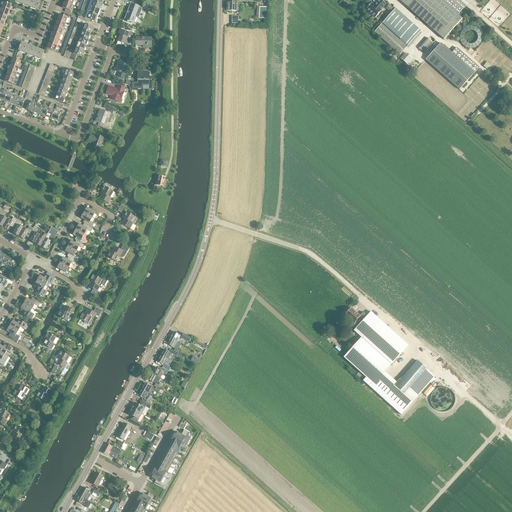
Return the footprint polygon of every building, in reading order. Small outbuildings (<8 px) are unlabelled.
[(40,9),(43,3),(36,0),(14,0),(14,1),(37,10),(38,9),(40,9)] [(372,3),(366,9),(375,18),(381,11),(380,10),(386,4),(381,0),(379,0),(375,5),(372,3)] [(399,0),(444,39),(462,19),(458,15),(466,6),(459,0),(399,0)] [(91,7),(99,10),(102,4),(93,1),(91,7)] [(4,2),(2,8),(9,11),(12,5),(4,2)] [(65,12),(70,14),(71,11),(70,10),(72,5),(64,2),(62,8),(66,9),(65,12)] [(235,11),(236,6),(239,6),(240,2),(236,2),(236,3),(228,2),(227,10),(235,11)] [(127,13),(125,19),(127,21),(127,22),(128,22),(128,21),(133,23),(136,17),(138,18),(142,8),(139,7),(131,4),(130,4),(131,4),(130,7),(129,7),(128,11),(128,12),(128,13),(127,13)] [(89,12),(97,16),(99,10),(91,7),(89,12)] [(0,11),(0,13),(7,16),(9,11),(2,8),(0,11)] [(407,47),(408,46),(421,31),(395,8),(382,23),(374,32),(400,55),(407,47)] [(77,18),(88,22),(89,19),(95,22),(97,16),(89,12),(87,18),(79,15),(77,18)] [(70,15),(64,13),(63,16),(60,14),(57,20),(65,23),(67,17),(69,18),(70,15)] [(82,30),(91,33),(93,27),(87,25),(88,22),(77,18),(76,21),(84,24),(82,30)] [(55,26),(63,29),(65,23),(57,20),(55,26)] [(483,29),(463,24),(460,37),(457,37),(457,40),(461,41),(460,44),(478,48),(483,29)] [(53,31),(61,34),(63,29),(55,26),(53,31)] [(120,34),(117,41),(128,45),(130,40),(128,39),(130,33),(130,32),(127,31),(120,29),(118,33),(120,34)] [(80,36),(88,39),(91,33),(82,30),(80,36)] [(51,37),(59,40),(61,34),(53,31),(51,37)] [(88,39),(80,36),(78,42),(86,45),(88,39)] [(49,43),(57,45),(59,40),(51,37),(49,43)] [(146,48),(151,48),(152,38),(135,37),(135,46),(143,46),(143,45),(146,45),(146,48)] [(432,41),(428,38),(419,48),(423,51),(432,41)] [(18,50),(41,59),(44,51),(19,41),(16,48),(18,49),(18,50)] [(76,48),(84,51),(86,45),(78,42),(76,48)] [(57,45),(49,43),(47,48),(55,51),(57,45)] [(452,53),(441,43),(426,60),(460,89),(479,68),(457,48),(452,53)] [(84,51),(76,48),(73,54),(71,53),(69,59),(75,61),(77,55),(82,57),(84,51)] [(407,64),(413,58),(408,54),(406,56),(405,54),(401,59),(407,64)] [(21,61),(13,58),(11,64),(19,67),(21,61)] [(118,77),(124,79),(127,72),(124,71),(127,64),(118,61),(115,70),(119,72),(118,77)] [(9,70),(17,73),(19,67),(11,64),(9,70)] [(48,70),(53,72),(56,66),(50,64),(48,70)] [(17,73),(9,70),(6,75),(15,78),(17,73)] [(63,76),(72,79),(74,73),(66,70),(64,74),(61,72),(60,75),(63,76)] [(137,72),(137,82),(132,82),(132,89),(143,89),(143,83),(149,83),(149,85),(149,72),(137,72)] [(4,81),(12,84),(15,78),(6,75),(4,81)] [(43,82),(49,84),(51,78),(45,76),(43,82)] [(61,82),(70,85),(72,79),(63,76),(62,79),(59,78),(58,81),(61,82)] [(61,82),(60,85),(57,84),(56,87),(59,88),(67,91),(70,85),(61,82)] [(124,92),(125,88),(118,85),(117,89),(109,86),(106,94),(110,96),(109,99),(120,103),(124,92)] [(46,90),(41,88),(38,94),(44,96),(46,90)] [(57,94),(65,97),(67,91),(59,88),(58,91),(54,90),(53,93),(57,94)] [(19,97),(16,105),(22,108),(24,102),(27,103),(31,92),(28,91),(25,99),(19,97)] [(31,92),(27,103),(30,104),(27,110),(34,112),(37,104),(31,102),(34,93),(31,92)] [(7,93),(4,101),(10,103),(13,95),(7,93)] [(51,99),(63,103),(65,97),(57,94),(55,97),(52,96),(51,99)] [(13,95),(10,103),(16,105),(19,97),(13,95)] [(37,104),(34,112),(39,114),(43,106),(37,104)] [(43,106),(39,114),(45,117),(48,108),(43,106)] [(48,108),(45,117),(51,119),(54,110),(48,108)] [(112,114),(113,111),(108,110),(107,112),(100,109),(95,121),(106,125),(107,122),(110,123),(113,114),(112,114)] [(54,110),(51,119),(57,121),(61,113),(54,110)] [(88,141),(94,143),(92,148),(98,151),(103,138),(96,135),(96,137),(91,135),(88,141)] [(159,176),(158,182),(157,182),(156,185),(163,186),(165,178),(159,176)] [(104,186),(103,188),(101,192),(103,193),(100,198),(108,203),(111,198),(110,197),(113,191),(104,186)] [(101,212),(92,207),(91,209),(87,207),(84,213),(92,218),(95,214),(98,216),(101,212)] [(121,224),(130,229),(133,223),(132,223),(135,217),(126,212),(123,218),(124,219),(121,224)] [(92,218),(84,213),(81,218),(84,220),(83,223),(84,223),(92,228),(92,227),(94,223),(90,221),(92,218)] [(12,228),(17,219),(13,217),(11,221),(7,218),(2,227),(7,230),(10,226),(12,228)] [(18,236),(23,228),(19,225),(21,222),(17,219),(12,228),(15,229),(13,233),(18,236)] [(86,235),(88,231),(90,232),(93,228),(92,227),(92,228),(84,223),(83,226),(79,224),(76,229),(84,234),(85,234),(86,235)] [(23,228),(18,236),(23,239),(26,236),(28,237),(29,235),(33,228),(29,226),(27,230),(23,228)] [(35,244),(40,235),(36,233),(38,229),(34,227),(33,228),(29,235),(32,237),(30,241),(35,244)] [(84,234),(76,229),(73,234),(76,237),(75,239),(76,240),(84,244),(86,240),(82,238),(84,234)] [(47,234),(40,247),(45,250),(47,247),(50,248),(51,245),(49,244),(51,241),(48,240),(51,234),(55,237),(57,234),(50,230),(47,234)] [(40,235),(35,244),(40,247),(47,234),(45,233),(43,237),(40,235)] [(68,246),(77,251),(79,247),(83,249),(85,245),(84,244),(76,240),(75,243),(71,240),(68,246)] [(124,244),(121,250),(115,246),(112,251),(110,250),(107,256),(116,262),(119,256),(120,257),(122,258),(124,257),(130,247),(124,244)] [(77,251),(68,246),(65,251),(69,253),(67,256),(68,257),(76,261),(78,257),(74,255),(77,251)] [(5,256),(1,263),(7,265),(11,258),(5,256)] [(60,262),(69,267),(71,264),(75,266),(77,261),(76,261),(68,257),(67,259),(63,257),(60,262)] [(11,271),(16,262),(11,258),(7,265),(7,266),(5,268),(11,271)] [(69,267),(60,262),(57,268),(61,270),(59,273),(68,278),(70,273),(67,271),(69,267)] [(37,281),(46,286),(48,282),(52,284),(54,279),(45,274),(44,277),(40,275),(37,281)] [(97,291),(100,286),(101,284),(104,286),(107,281),(102,278),(102,280),(93,275),(90,281),(91,282),(89,287),(93,289),(90,295),(96,298),(99,292),(97,291)] [(46,286),(37,281),(34,286),(38,288),(36,291),(44,296),(47,291),(43,289),(46,286)] [(23,304),(32,309),(35,304),(38,307),(41,302),(32,297),(31,300),(27,298),(23,304)] [(32,309),(23,304),(21,309),(24,311),(23,314),(31,319),(34,314),(30,312),(32,309)] [(71,316),(74,310),(65,305),(63,310),(61,310),(58,316),(66,321),(70,315),(71,316)] [(80,318),(85,321),(84,323),(88,325),(92,318),(93,319),(96,314),(99,316),(102,311),(96,307),(94,312),(88,308),(85,313),(83,313),(80,318)] [(392,364),(404,350),(408,345),(371,312),(367,315),(363,312),(360,316),(351,309),(345,316),(353,324),(354,323),(357,327),(354,331),(361,337),(349,350),(343,357),(366,377),(363,381),(401,415),(412,403),(435,377),(426,369),(426,368),(417,360),(401,378),(400,378),(396,382),(384,372),(392,364)] [(9,326),(18,331),(21,327),(24,329),(27,324),(18,320),(17,322),(13,320),(9,326)] [(18,331),(9,326),(6,331),(10,333),(9,336),(17,341),(20,337),(16,335),(18,331)] [(43,344),(52,349),(55,344),(53,343),(57,337),(48,332),(44,338),(46,339),(43,344)] [(174,332),(170,338),(177,342),(180,335),(174,332)] [(181,337),(185,339),(189,342),(189,340),(192,342),(193,339),(191,338),(183,333),(181,337)] [(177,342),(170,338),(167,344),(174,348),(174,347),(175,348),(173,351),(178,354),(180,350),(177,349),(180,343),(177,342)] [(0,351),(5,355),(7,351),(11,353),(13,348),(5,343),(3,346),(0,344),(0,351)] [(164,349),(161,355),(167,359),(170,361),(173,356),(170,355),(171,353),(182,359),(183,357),(178,354),(173,351),(171,349),(169,352),(164,349)] [(68,371),(68,370),(69,369),(69,368),(69,367),(69,366),(67,364),(68,363),(66,362),(70,356),(61,351),(60,351),(59,352),(58,353),(58,354),(57,355),(56,355),(56,356),(56,357),(58,357),(59,358),(57,363),(56,363),(62,367),(61,369),(61,370),(62,371),(63,372),(64,372),(65,372),(66,372),(67,372),(68,371)] [(167,359),(161,355),(157,361),(164,365),(167,359)] [(197,363),(200,358),(193,355),(191,360),(197,363)] [(52,372),(57,374),(60,366),(55,364),(52,372)] [(174,370),(164,364),(164,365),(163,366),(162,368),(168,371),(172,374),(174,370)] [(167,374),(168,371),(162,368),(159,367),(158,369),(154,367),(151,373),(160,378),(164,372),(167,374)] [(160,378),(151,373),(147,379),(155,383),(157,384),(160,378)] [(53,381),(50,386),(58,391),(61,386),(53,381)] [(145,383),(141,389),(150,394),(154,388),(145,383)] [(26,395),(29,390),(21,385),(18,390),(16,389),(13,395),(22,400),(25,394),(26,395)] [(50,397),(50,395),(51,395),(52,395),(53,395),(53,394),(53,393),(53,392),(52,392),(53,391),(44,386),(41,391),(40,390),(36,396),(45,401),(48,396),(50,397)] [(150,394),(141,389),(138,395),(143,398),(142,400),(146,402),(150,394)] [(150,405),(146,402),(142,400),(140,403),(145,406),(149,408),(150,405)] [(141,414),(144,408),(145,406),(140,403),(139,405),(135,403),(132,409),(143,415),(141,414)] [(0,422),(5,426),(8,420),(6,420),(10,414),(1,409),(0,410),(0,422)] [(143,415),(132,409),(129,414),(133,416),(132,418),(139,423),(140,421),(143,415)] [(129,421),(139,427),(141,424),(131,418),(129,421)] [(124,423),(116,436),(125,441),(132,428),(124,423)] [(11,437),(19,442),(23,437),(21,436),(24,430),(16,425),(12,431),(14,432),(11,437)] [(176,431),(173,437),(182,442),(185,437),(176,431)] [(154,435),(148,432),(145,437),(151,441),(154,435)] [(179,447),(179,448),(182,442),(173,437),(170,442),(179,447)] [(176,452),(179,447),(170,442),(167,447),(176,452)] [(107,443),(105,448),(117,455),(120,449),(117,447),(116,448),(107,443)] [(174,457),(176,452),(167,447),(165,452),(174,457)] [(117,455),(105,448),(102,452),(108,456),(109,454),(115,458),(117,455)] [(144,456),(136,452),(135,455),(140,458),(137,464),(139,466),(140,464),(144,456)] [(171,462),(174,457),(165,452),(162,457),(171,462)] [(169,466),(171,462),(162,457),(160,461),(169,466)] [(166,471),(169,466),(160,461),(157,466),(166,471)] [(154,471),(163,476),(166,471),(157,466),(154,471)] [(154,471),(151,477),(160,482),(163,476),(154,471)] [(97,486),(103,476),(96,472),(90,482),(97,486)] [(83,487),(80,494),(88,499),(91,494),(88,493),(90,491),(83,487)] [(142,493),(138,498),(148,504),(151,498),(142,493)] [(88,499),(80,494),(76,500),(85,505),(88,500),(87,500),(88,499)] [(145,509),(148,504),(138,498),(136,504),(145,509)]
